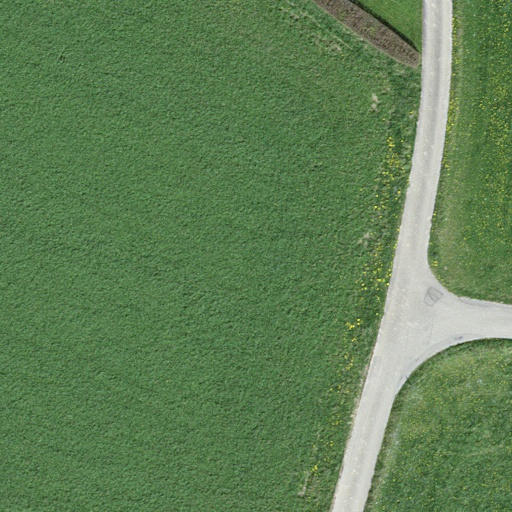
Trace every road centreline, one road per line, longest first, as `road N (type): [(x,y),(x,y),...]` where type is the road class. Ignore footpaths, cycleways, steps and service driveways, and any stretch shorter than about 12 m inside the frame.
road 1 (unclassified): [(434,0),(428,144),(408,311)]
road 2 (unclassified): [(408,311),(348,511)]
